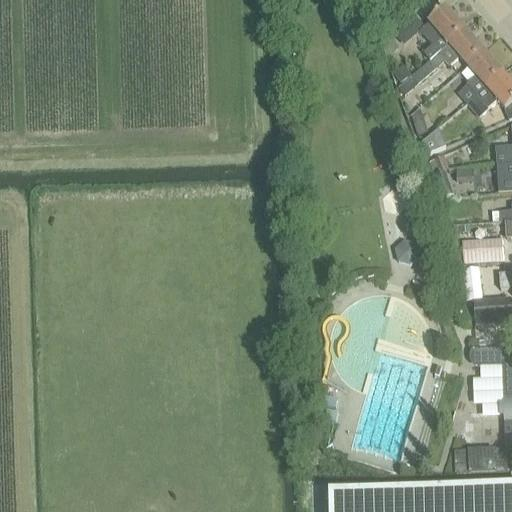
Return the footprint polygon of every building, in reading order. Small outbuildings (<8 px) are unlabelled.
[(429,63),(465,32),(446,10),(428,26),(424,30),(418,35),(430,48),(422,55),(429,63)] [(465,32),(429,63),(437,72),(445,64),(449,69),(458,60),(466,69),(484,54),(465,32)] [(503,75),(484,54),(466,69),(475,79),(457,96),(467,107),(503,75)] [(429,63),(412,78),(420,87),(437,72),(429,63)] [(505,113),(511,106),(511,85),(503,75),(467,107),(478,120),(497,104),(505,113)] [(445,130),(460,125),(457,114),(441,120),(445,130)] [(511,148),(497,150),(498,167),(511,165),(511,148)] [(430,166),(435,178),(449,172),(444,160),(430,166)] [(511,165),(498,167),(500,195),(511,194),(511,165)] [(501,224),(511,223),(511,213),(501,214),(501,224)] [(511,223),(501,224),(502,233),(511,232),(511,223)] [(398,264),(410,268),(420,259),(417,246),(405,242),(395,252),(398,264)] [(502,243),(463,246),(465,270),(504,267),(502,243)] [(511,277),(499,279),(501,293),(511,292),(511,277)] [(511,316),(511,304),(475,306),(477,330),(511,327),(511,316)] [(503,368),(505,453),(454,455),(455,476),(511,474),(511,349),(472,351),(471,353),(469,356),(469,361),(472,366),(474,369),(503,368)] [(511,511),(511,487),(328,493),(328,511),(511,511)]
